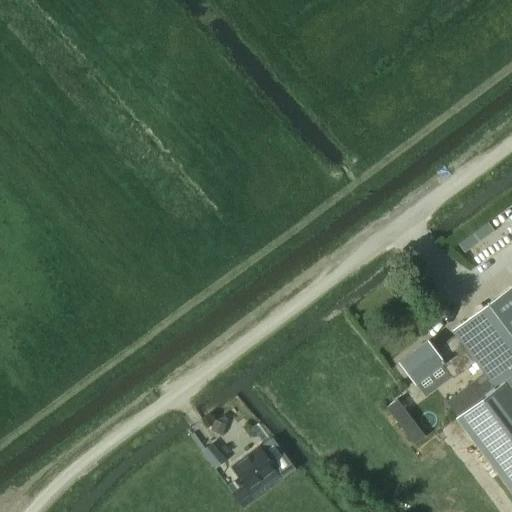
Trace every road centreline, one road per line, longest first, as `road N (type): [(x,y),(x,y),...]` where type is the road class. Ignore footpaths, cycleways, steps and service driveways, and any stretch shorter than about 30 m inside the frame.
road 1 (track): [(0,445),(511,69)]
road 2 (unclassified): [(34,511),(89,459),(511,144)]
